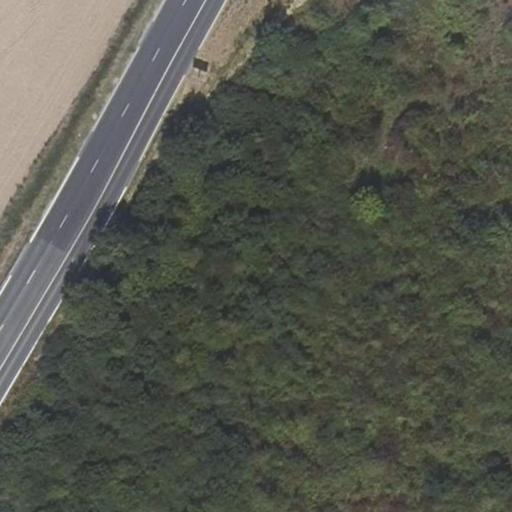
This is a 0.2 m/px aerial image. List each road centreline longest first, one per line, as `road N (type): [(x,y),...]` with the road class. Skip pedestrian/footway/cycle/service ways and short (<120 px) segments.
road 1 (secondary): [(0,360),(216,0)]
road 2 (secondary): [(184,0),(0,314)]
